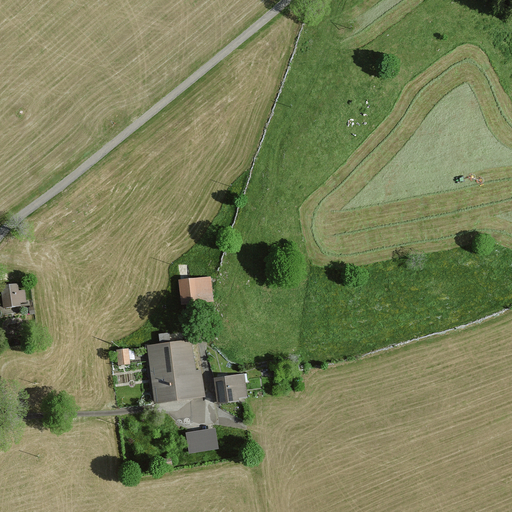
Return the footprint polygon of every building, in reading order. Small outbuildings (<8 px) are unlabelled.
[(214,315),(212,278),(180,280),(182,316),(214,315)] [(19,285),(0,287),(2,310),(20,308),(20,304),(27,303),(26,291),(20,292),(19,285)] [(192,341),(148,347),(155,403),(200,397),(192,341)] [(240,376),(215,379),(218,404),(243,401),(240,376)] [(217,449),(214,430),(187,434),(190,453),(217,449)]
